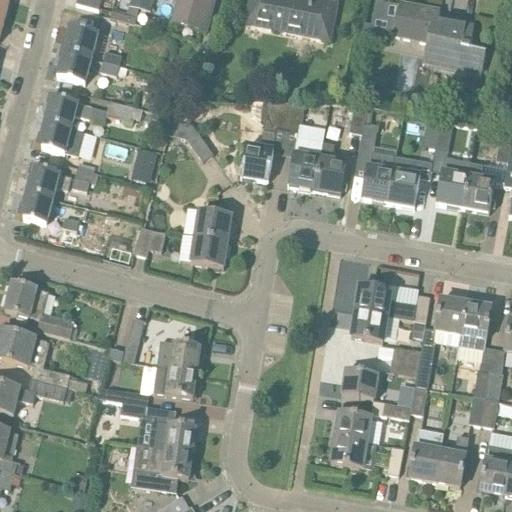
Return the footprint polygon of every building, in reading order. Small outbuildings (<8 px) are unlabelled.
[(0,0),(0,24),(4,25),(9,3),(0,0)] [(98,0),(77,0),(76,8),(95,13),(98,0)] [(142,0),(130,0),(128,10),(129,10),(139,13),(142,0)] [(150,16),(153,0),(142,0),(139,13),(150,16)] [(213,0),(186,0),(186,5),(178,3),(171,27),(204,37),(213,0)] [(250,0),(245,29),(329,46),(336,7),(298,0),(250,0)] [(440,15),(400,6),(393,41),(426,47),(423,65),(481,77),(485,57),(470,54),(474,32),(438,24),(440,15)] [(135,28),(139,13),(129,10),(127,18),(125,26),(135,28)] [(67,47),(64,56),(92,63),(99,38),(70,31),(66,47),(67,47)] [(92,63),(64,56),(62,65),(61,65),(57,82),(85,89),(92,63)] [(103,66),(119,71),(121,60),(105,56),(103,66)] [(192,62),(178,122),(191,125),(205,64),(192,62)] [(116,81),(119,71),(103,66),(100,77),(116,81)] [(149,92),(151,85),(140,82),(138,89),(149,92)] [(70,133),(73,120),(90,125),(90,123),(105,126),(106,121),(131,127),(133,122),(140,123),(142,113),(109,105),(107,115),(52,101),(51,102),(52,102),(50,110),(49,110),(45,127),(70,133)] [(142,101),(140,108),(148,110),(150,103),(142,101)] [(246,150),(240,183),(241,183),(242,182),(268,187),(274,155),(271,155),(275,134),(289,137),(295,107),(252,105),(250,118),(265,121),(259,152),(246,150)] [(304,107),(295,107),(289,137),(299,138),(304,107)] [(349,137),(362,139),(363,130),(366,130),(370,113),(354,110),(349,137)] [(165,138),(186,144),(202,166),(213,158),(191,129),(169,123),(165,138)] [(435,154),(440,127),(427,124),(422,151),(435,154)] [(63,159),(63,157),(78,161),(84,138),(69,135),(70,133),(45,127),(41,143),(42,143),(40,151),(39,151),(38,152),(63,159)] [(440,127),(435,154),(447,156),(452,129),(440,127)] [(366,130),(363,130),(362,139),(358,161),(371,164),(372,157),(377,132),(366,130)] [(509,168),(511,150),(511,140),(500,139),(495,166),(496,166),(509,168)] [(289,190),(315,195),(324,148),(297,143),(287,191),(288,191),(289,190)] [(324,148),(315,195),(340,199),(340,200),(341,200),(347,169),(331,166),(334,150),(324,148)] [(145,186),(153,156),(138,152),(130,183),(145,186)] [(396,161),(372,157),(371,164),(369,172),(366,171),(361,204),(362,204),(362,203),(387,208),(396,161)] [(413,213),(414,213),(420,182),(418,182),(420,165),(396,161),(387,208),(413,212),(413,213)] [(463,213),(472,167),(471,167),(446,162),(443,177),(441,176),(436,209),(437,209),(437,208),(463,213)] [(79,166),(78,173),(93,177),(94,170),(79,166)] [(489,218),(493,190),(494,184),(480,182),(483,169),(472,167),(463,213),(488,217),(488,218),(489,218)] [(54,191),(68,195),(71,182),(62,179),(33,172),(33,173),(34,173),(32,181),(31,181),(27,197),(52,204),(54,191)] [(94,188),(97,178),(93,177),(78,173),(77,173),(74,183),(89,187),(94,188)] [(87,197),(89,187),(74,183),(72,193),(87,197)] [(46,229),(46,228),(49,218),(52,204),(27,197),(22,214),(23,214),(21,222),(20,222),(20,223),(46,229)] [(195,241),(227,246),(231,221),(232,221),(232,220),(187,213),(184,239),(195,241)] [(79,226),(65,222),(62,233),(77,236),(79,226)] [(142,232),(140,240),(134,259),(147,262),(149,254),(161,257),(165,238),(142,232)] [(195,241),(190,268),(223,273),(223,272),(227,246),(195,241)] [(44,318),(47,297),(36,294),(12,287),(4,317),(37,324),(35,335),(70,344),(74,326),(44,318)] [(387,322),(391,296),(359,290),(359,291),(355,316),(387,322)] [(413,326),(425,328),(430,302),(417,300),(413,326)] [(434,334),(435,335),(460,339),(466,308),(440,303),(434,334)] [(458,351),(483,356),(491,312),(490,312),(466,308),(460,339),(458,351)] [(355,316),(351,341),(383,348),(387,322),(355,316)] [(133,323),(124,357),(110,353),(107,363),(121,367),(134,369),(144,326),(133,323)] [(0,364),(34,374),(31,383),(66,393),(70,379),(40,371),(46,345),(0,333),(0,335),(3,336),(0,348),(0,364)] [(435,335),(434,334),(425,333),(421,356),(418,369),(416,382),(414,392),(427,394),(435,348),(433,348),(435,335)] [(156,374),(196,379),(200,352),(172,348),(172,349),(159,347),(156,374)] [(418,369),(421,356),(394,351),(391,364),(418,369)] [(391,364),(389,377),(416,382),(418,369),(391,364)] [(153,397),(166,399),(166,401),(193,404),(196,379),(156,374),(153,397)] [(378,380),(345,374),(345,375),(346,376),(342,400),(341,400),(341,401),(374,406),(378,380)] [(472,402),(486,404),(490,377),(477,375),(472,402)] [(486,404),(498,406),(503,379),(490,377),(486,404)] [(0,387),(0,417),(14,422),(17,409),(18,405),(32,408),(34,399),(63,406),(66,393),(31,383),(28,394),(0,387)] [(427,394),(414,392),(411,412),(410,418),(423,420),(427,394)] [(122,408),(122,409),(147,412),(148,400),(107,394),(105,405),(122,408)] [(481,430),(486,404),(472,402),(468,428),(481,430)] [(493,433),(498,406),(486,404),(481,430),(493,433)] [(410,418),(411,412),(384,407),(382,420),(409,424),(410,418)] [(136,452),(192,460),(196,433),(174,429),(176,415),(147,412),(122,409),(120,419),(140,422),(136,452)] [(339,418),(335,442),(367,448),(371,422),(338,417),(338,418),(339,418)] [(0,475),(14,479),(17,467),(11,466),(18,439),(8,436),(8,434),(0,432),(0,475)] [(410,483),(435,487),(440,456),(443,438),(418,434),(409,483),(410,483)] [(440,456),(435,487),(460,492),(469,443),(457,441),(454,459),(440,456)] [(367,448),(335,442),(331,468),(362,473),(372,474),(376,449),(367,448)] [(511,457),(511,454),(488,450),(479,496),(480,496),(504,500),(511,457)] [(391,451),(390,459),(386,478),(399,481),(404,453),(391,451)] [(130,490),(156,493),(176,496),(178,483),(188,485),(192,460),(136,452),(130,490)] [(131,470),(132,456),(117,455),(116,469),(131,470)] [(9,496),(14,479),(0,475),(0,496),(1,494),(9,496)] [(188,511),(182,500),(162,511),(188,511)]
